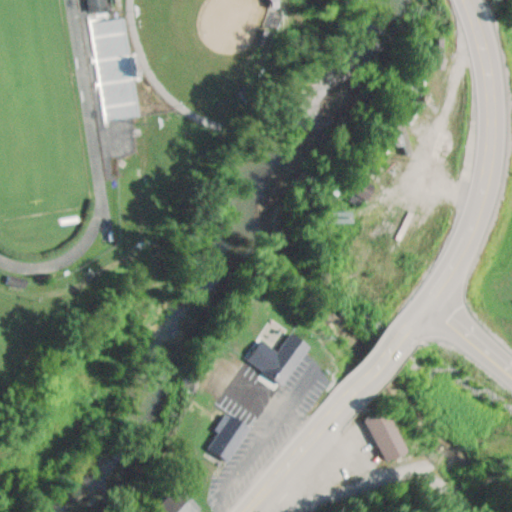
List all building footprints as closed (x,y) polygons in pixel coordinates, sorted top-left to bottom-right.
[(111,8),(109,0),(88,0),(90,11),(111,8)] [(92,19),(96,80),(118,79),(118,69),(130,68),(127,17),(92,19)] [(312,342),(292,329),(265,370),(285,383),(312,342)] [(411,450),(392,408),(368,419),(387,461),(411,450)] [(230,459),(253,426),(233,412),(210,445),(230,459)] [(199,511),(201,511),(178,487),(154,511),(199,511)]
